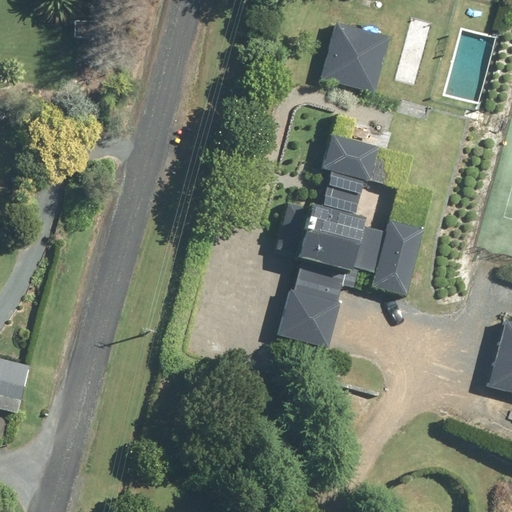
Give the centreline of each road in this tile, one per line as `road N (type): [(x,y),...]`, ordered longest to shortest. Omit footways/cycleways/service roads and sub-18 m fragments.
road 1 (unclassified): [(184,0),(55,477)]
road 2 (unclassified): [(301,511),(245,396),(227,283),(238,228)]
road 3 (unclassified): [(326,511),(341,465),(418,343)]
